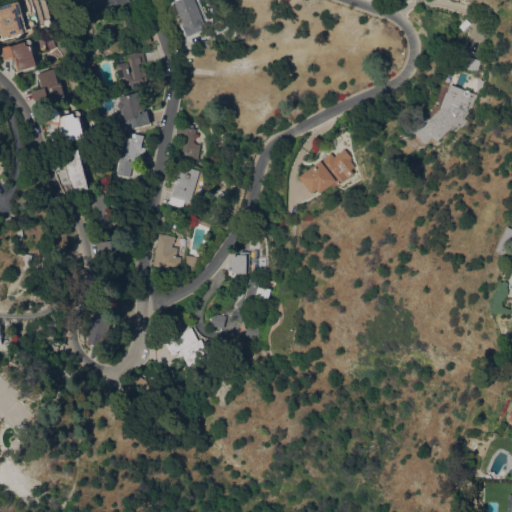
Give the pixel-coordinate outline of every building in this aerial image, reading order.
[(0,4),(13,0),(27,0),(29,4),(30,7),(30,10),(30,12),(27,12),(33,33),(14,38),(13,35),(3,38),(2,35),(1,36),(0,32),(0,4)] [(128,0),(129,1),(114,4),(115,9),(90,14),(87,0),(128,0)] [(193,0),(204,24),(201,25),(203,29),(186,36),(181,25),(183,24),(173,1),(175,0),(193,0)] [(151,42),(138,46),(134,35),(147,30),(151,42)] [(37,65),(18,71),(14,58),(12,59),(12,57),(0,61),(0,47),(9,45),(9,46),(25,42),(26,39),(28,38),(31,40),(32,42),(31,45),(37,65)] [(143,51),(144,62),(138,63),(139,70),(145,69),(148,87),(120,91),(116,63),(125,62),(124,54),(143,51)] [(480,60),(476,72),(457,65),(462,53),(480,60)] [(263,57),(264,69),(252,69),(251,58),(263,57)] [(58,83),(60,82),(64,96),(51,100),(50,98),(36,102),(35,99),(34,99),(31,91),(42,88),(39,79),(38,79),(37,74),(38,74),(38,73),(54,68),(58,83)] [(423,119),(425,118),(429,118),(441,107),(450,84),(464,89),(464,88),(471,91),(471,92),(476,94),(465,123),(460,126),(452,126),(442,135),(423,119)] [(139,92),(142,102),(142,101),(144,102),(146,107),(144,109),(143,110),(143,111),(147,110),(150,123),(124,130),(118,103),(120,101),(119,96),(139,92)] [(248,115),(252,111),(253,111),(264,100),(276,110),(248,134),(238,123),(246,113),(248,115)] [(74,113),(74,110),(77,110),(80,111),(80,114),(79,116),(84,137),(57,143),(58,123),(45,122),(46,109),(59,110),(59,116),(74,113)] [(438,138),(434,134),(424,143),(424,142),(414,151),(405,142),(415,133),(412,130),(423,119),(442,135),(438,138)] [(188,151),(182,150),(185,127),(195,129),(193,143),(199,144),(197,159),(187,157),(188,151)] [(119,158),(112,157),(115,144),(121,145),(123,136),(129,137),(130,133),(143,135),(141,147),(145,147),(143,155),(139,154),(138,162),(132,161),(129,177),(116,174),(119,158)] [(331,152),(334,156),(344,148),(351,157),(348,158),(354,166),(350,169),(353,173),(337,186),(334,182),(320,193),(317,189),(312,193),(299,176),(331,152)] [(77,149),(87,189),(74,192),(72,182),(69,183),(62,153),(77,149)] [(189,203),(184,201),(182,208),(168,203),(180,167),(198,173),(189,203)] [(88,198),(102,192),(110,211),(106,213),(112,227),(101,231),(88,198)] [(213,211),(215,217),(206,219),(204,213),(213,211)] [(192,217),(211,224),(210,227),(196,222),(195,226),(190,224),(192,217)] [(507,226),(511,228),(511,238),(505,254),(496,250),(507,226)] [(159,233),(164,234),(164,233),(168,234),(168,235),(175,236),(174,243),(173,242),(172,246),(177,247),(176,256),(181,256),(178,270),(153,265),(159,233)] [(111,241),(113,254),(98,255),(96,242),(111,241)] [(249,271),(246,271),(246,272),(232,273),(232,274),(229,274),(229,270),(228,270),(228,268),(230,268),(230,255),(232,255),(232,253),(235,253),(235,251),(249,251),(249,271)] [(188,271),(188,268),(185,268),(186,263),(185,263),(186,255),(201,257),(193,272),(191,271),(188,271)] [(266,272),(259,272),(258,257),(265,256),(266,272)] [(259,277),(266,279),(275,281),(270,301),(263,300),(242,322),(232,313),(238,306),(235,304),(246,292),(250,279),(258,281),(259,279),(259,277)] [(96,303),(114,308),(108,336),(105,336),(103,346),(87,343),(96,303)] [(226,315),(224,327),(212,325),(214,313),(226,315)] [(244,335),(249,321),(261,326),(259,329),(261,330),(259,335),(258,335),(257,339),(244,335)] [(209,355),(188,366),(180,350),(171,355),(164,341),(191,327),(198,340),(201,339),(209,355)]
